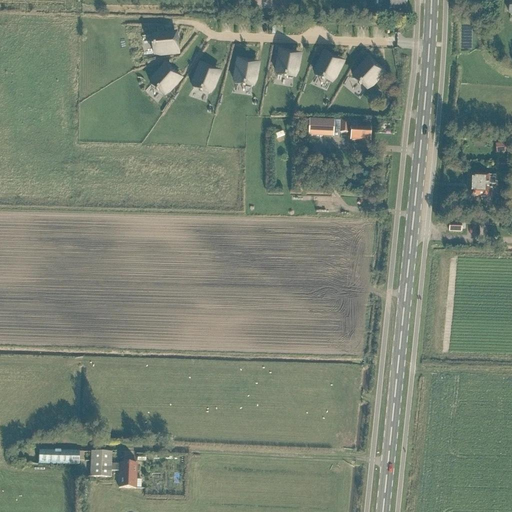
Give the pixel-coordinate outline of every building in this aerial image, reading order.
[(382,3),(381,8),(404,11),(405,0),(381,0),(381,3),(382,3)] [(175,35),(152,38),(154,55),(176,53),(175,35)] [(397,40),(379,40),(378,54),(396,55),(397,40)] [(276,60),(275,67),(278,68),(276,75),(293,78),(298,56),(281,53),(279,60),(276,60)] [(318,69),(315,75),(330,83),(340,63),(325,55),(321,62),(318,61),(315,68),(318,69)] [(234,69),(233,76),(236,77),(235,84),(252,87),(256,65),(239,62),(237,70),(234,69)] [(358,73),(353,78),(366,90),(381,74),(369,62),(363,68),(361,65),(356,71),(358,73)] [(195,73),(192,80),(195,81),(192,88),(209,94),(217,73),(201,66),(198,74),(195,73)] [(155,79),(150,84),(163,96),(178,79),(165,67),(160,73),(158,71),(153,77),(155,79)] [(340,120),(339,133),(349,134),(349,121),(348,121),(349,119),(341,119),(341,120),(340,120)] [(309,120),(308,136),(333,137),(333,121),(309,120)] [(350,128),(349,140),(369,141),(369,129),(350,128)] [(503,143),(495,144),(496,153),(505,152),(503,143)] [(331,163),(321,166),(323,173),(333,171),(331,163)] [(470,174),(470,195),(487,195),(487,183),(497,183),(497,181),(494,181),(495,175),(470,174)] [(449,223),(448,232),(460,232),(461,224),(449,223)] [(39,451),(38,464),(79,465),(79,452),(39,451)] [(111,472),(111,464),(111,453),(91,452),(90,477),(110,478),(111,472)] [(119,465),(111,464),(111,472),(119,473),(118,489),(135,490),(136,465),(119,464),(119,465)]
